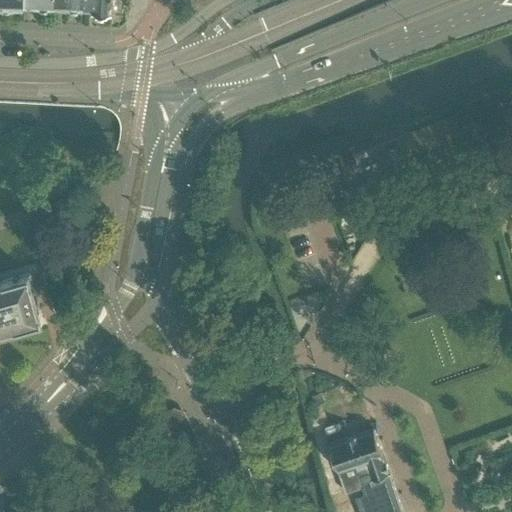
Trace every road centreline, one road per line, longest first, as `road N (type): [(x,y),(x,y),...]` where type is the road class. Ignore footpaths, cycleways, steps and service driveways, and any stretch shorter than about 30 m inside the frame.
road 1 (tertiary): [(167,270),(189,145),(206,122),(509,0)]
road 2 (tertiary): [(430,0),(233,79),(164,126),(138,263)]
road 3 (tertiary): [(227,0),(171,43),(147,51),(0,63)]
road 4 (residential): [(249,473),(251,458),(223,383),(167,270)]
road 5 (residential): [(155,303),(235,464),(249,473)]
road 6 (tertiary): [(138,263),(114,314),(49,388),(46,403)]
road 7 (tertiary): [(46,403),(73,390),(155,303)]
